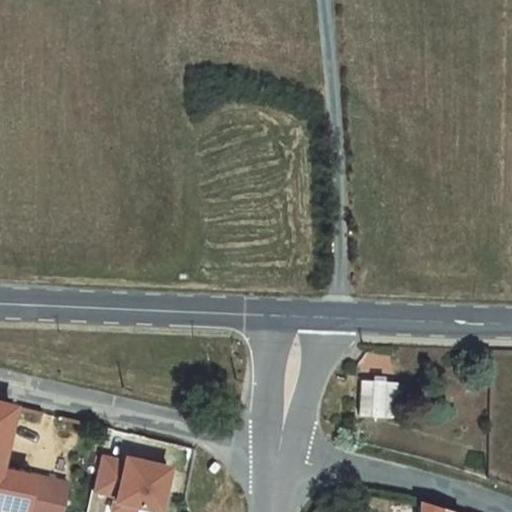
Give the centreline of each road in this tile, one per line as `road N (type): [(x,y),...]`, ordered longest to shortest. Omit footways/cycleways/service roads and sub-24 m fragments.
road 1 (track): [(334,318),(333,117),(318,0)]
road 2 (tertiary): [(281,314),(0,304)]
road 3 (tertiary): [(0,391),(267,460)]
road 4 (tertiary): [(511,324),(281,314)]
road 5 (tertiary): [(267,460),(467,511)]
road 6 (tertiary): [(281,314),(267,460)]
